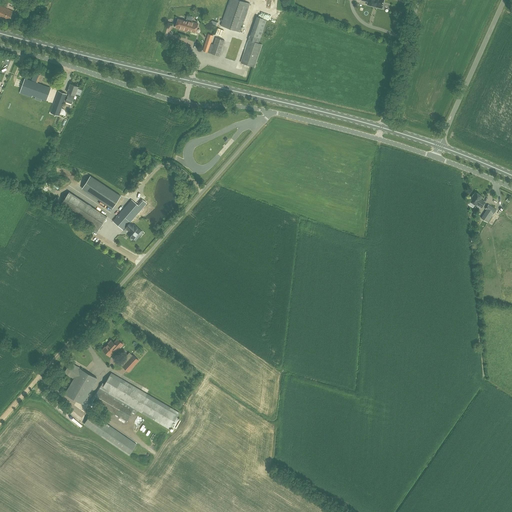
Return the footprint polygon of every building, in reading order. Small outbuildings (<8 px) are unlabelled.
[(240,32),(250,4),(239,0),(229,0),(221,26),(240,32)] [(361,0),(362,0),(368,2),(367,5),(382,8),(384,0),(361,0)] [(0,18),(9,22),(13,11),(0,6),(0,18)] [(262,45),(258,44),(266,20),(257,17),(241,63),(254,67),(262,45)] [(178,19),(175,28),(185,31),(185,29),(195,32),(198,24),(188,20),(187,22),(178,19)] [(203,51),(208,52),(220,57),(225,41),(216,37),(214,44),(211,43),(213,36),(208,34),(203,51)] [(227,57),(237,60),(245,36),(239,34),(239,35),(235,34),(231,45),(227,57)] [(204,61),(202,66),(218,72),(220,66),(204,61)] [(41,75),(37,73),(36,75),(33,74),(31,80),(38,83),(41,75)] [(48,105),(47,105),(49,100),(47,100),(51,88),(25,79),(21,91),(14,109),(24,113),(43,120),(48,105)] [(69,93),(75,95),(78,87),(70,84),(67,93),(69,93)] [(55,126),(67,94),(62,93),(59,91),(56,98),(54,98),(38,141),(48,145),(55,126)] [(75,95),(69,93),(66,102),(72,104),(75,95)] [(35,142),(38,132),(0,119),(0,129),(27,139),(35,142)] [(123,195),(92,175),(84,188),(114,208),(123,195)] [(109,216),(70,191),(62,204),(100,229),(109,216)] [(472,197),(470,201),(476,205),(477,204),(482,207),(485,202),(480,199),(482,196),(476,192),(474,194),(473,194),(471,197),(472,197)] [(135,224),(135,225),(131,222),(142,209),(132,200),(114,220),(128,232),(127,233),(137,241),(145,232),(135,224)] [(496,210),(489,205),(485,209),(487,210),(481,218),(487,222),(493,214),(496,210)] [(118,350),(124,345),(117,339),(114,343),(112,341),(109,345),(108,344),(103,350),(110,356),(117,349),(118,350)] [(135,361),(131,357),(122,367),(126,371),(135,361)] [(77,368),(70,363),(64,373),(74,379),(65,394),(82,404),(97,378),(78,367),(77,368)] [(112,373),(105,385),(103,383),(93,401),(127,421),(132,413),(135,415),(138,410),(170,429),(180,413),(112,373)] [(137,444),(133,442),(92,413),(84,424),(130,455),(137,444)]
